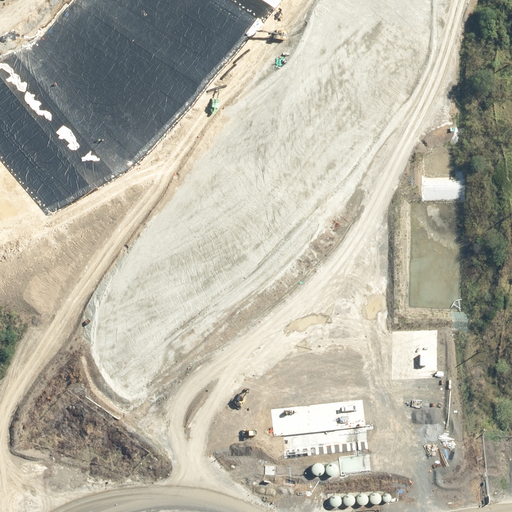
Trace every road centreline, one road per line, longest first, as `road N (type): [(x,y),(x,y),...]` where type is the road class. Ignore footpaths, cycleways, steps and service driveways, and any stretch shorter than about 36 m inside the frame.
road 1 (track): [(132,409),(223,328),(295,278),(331,239),(383,158),(456,0)]
road 2 (track): [(0,286),(213,485)]
road 3 (unclassified): [(263,511),(246,494),(213,485),(81,511)]
